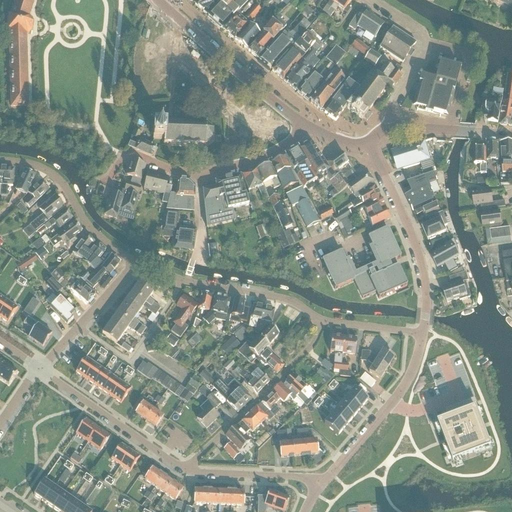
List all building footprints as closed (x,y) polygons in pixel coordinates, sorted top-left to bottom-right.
[(27,17),(32,0),(16,0),(11,15),(8,19),(7,27),(8,32),(9,32),(11,107),(27,107),(25,34),(27,34),(31,30),(32,22),(29,17),(27,17)] [(206,15),(217,2),(214,0),(198,0),(194,5),(206,15)] [(223,28),(240,10),(246,4),(249,0),(223,0),(208,17),(222,29),(223,28)] [(334,4),(336,0),(328,0),(330,1),(328,3),(326,6),(330,9),(331,7),(334,4)] [(336,0),(334,4),(331,7),(330,9),(334,11),(338,7),(343,11),(351,0),(336,0)] [(234,40),(248,24),(260,11),(255,6),(245,18),(246,19),(244,22),(239,17),(243,13),(240,10),(223,28),(222,29),(234,40)] [(326,14),(330,9),(326,6),(322,11),(326,14)] [(330,9),(326,14),(330,17),(334,11),(330,9)] [(383,24),(366,13),(363,18),(357,14),(348,27),(354,31),(357,27),(367,34),(364,39),(370,43),(374,38),(383,24)] [(261,35),(247,51),(257,59),(272,42),(285,27),(279,22),(282,19),(278,15),(269,25),(261,35)] [(270,70),(310,26),(303,20),(292,32),(287,36),(283,32),(259,60),(270,70)] [(247,51),(261,35),(248,24),(234,40),(247,51)] [(409,56),(412,52),(410,51),(416,43),(393,27),(379,48),(402,63),(408,55),(409,56)] [(299,40),(271,71),(283,81),(296,91),(311,72),(310,72),(319,62),(313,57),(316,55),(328,40),(326,38),(323,41),(312,31),(310,33),(309,32),(301,42),(299,40)] [(364,57),(370,50),(357,40),(351,47),(364,57)] [(335,67),(336,66),(345,54),(335,47),(325,60),(335,67)] [(374,67),(378,61),(378,56),(370,50),(363,61),(374,67)] [(447,116),(460,69),(439,63),(435,80),(421,76),(419,83),(413,104),(419,106),(418,110),(435,115),(436,113),(447,116)] [(362,120),(363,118),(384,91),(384,90),(385,84),(394,71),(393,70),(384,65),(376,76),(368,80),(347,108),(362,120)] [(402,70),(396,66),(393,70),(394,71),(385,84),(390,89),(393,85),(395,86),(402,77),(399,75),(402,70)] [(323,84),(329,74),(324,70),(317,79),(311,74),(297,92),(308,102),(323,84)] [(321,111),(323,111),(328,104),(326,103),(345,80),(334,71),(309,103),(320,111),(321,111)] [(511,126),(511,75),(507,75),(499,125),(511,126)] [(335,121),(336,120),(359,89),(347,81),(323,113),(335,121)] [(500,111),(503,97),(492,95),(491,102),(490,102),(487,104),(486,110),(488,113),(490,113),(488,123),(498,125),(500,111)] [(212,131),(205,125),(169,124),(164,124),(164,128),(153,127),(153,140),(163,140),(163,144),(168,144),(204,146),(204,145),(211,141),(212,141),(212,140),(212,132),(212,131)] [(138,140),(141,133),(134,130),(131,137),(138,140)] [(156,147),(140,140),(137,146),(129,143),(127,148),(151,157),(156,147)] [(343,178),(337,170),(348,163),(340,152),(325,164),(310,141),(297,149),(316,179),(319,183),(326,178),(338,194),(347,187),(349,186),(343,178)] [(391,152),(397,171),(431,161),(425,141),(391,152)] [(500,162),(499,142),(486,142),(486,161),(495,161),(495,164),(496,164),(497,168),(502,168),(502,174),(500,174),(500,185),(509,184),(509,182),(511,181),(511,174),(511,142),(501,142),(502,162),(500,162)] [(486,174),(486,148),(474,148),(474,150),(474,165),(478,165),(478,174),(486,174)] [(316,181),(297,150),(284,157),(293,172),(296,170),(300,176),(297,178),(303,189),(316,181)] [(290,170),(284,157),(271,163),(284,190),(298,183),(291,170),(290,170)] [(134,178),(141,180),(145,166),(131,161),(126,176),(134,178)] [(279,187),(269,164),(256,170),(262,185),(270,181),(273,189),(279,187)] [(3,169),(0,196),(1,196),(0,202),(6,202),(7,186),(12,187),(14,170),(3,169)] [(35,188),(34,187),(30,186),(35,175),(24,170),(15,190),(26,195),(27,193),(28,194),(35,188)] [(268,198),(256,170),(242,176),(248,191),(256,187),(257,189),(258,189),(263,200),(268,198)] [(349,186),(359,178),(353,171),(343,178),(349,186)] [(167,204),(170,193),(171,186),(166,185),(168,178),(148,173),(143,190),(164,195),(162,203),(167,204)] [(413,212),(436,202),(431,192),(432,192),(429,184),(436,181),(434,173),(407,182),(412,192),(405,196),(408,203),(413,212)] [(356,200),(375,186),(372,183),(373,182),(368,175),(364,175),(359,178),(349,186),(347,187),(356,200)] [(245,196),(240,176),(230,178),(225,179),(225,180),(215,182),(216,187),(202,191),(207,228),(235,221),(231,209),(253,204),(249,195),(245,196)] [(139,187),(141,180),(134,178),(132,185),(126,183),(124,191),(138,195),(140,188),(139,187)] [(170,193),(167,204),(165,210),(193,212),(193,198),(194,198),(194,187),(189,181),(177,180),(176,194),(170,193)] [(29,208),(36,202),(49,190),(41,181),(34,187),(35,188),(28,194),(32,198),(25,204),(29,208)] [(371,202),(380,197),(375,186),(356,200),(350,204),(354,209),(362,203),(362,204),(369,200),(370,204),(371,203),(371,202)] [(307,229),(319,223),(312,210),(301,188),(286,196),(292,207),(295,206),(307,229)] [(492,209),(492,204),(491,192),(473,194),(474,206),(481,205),(482,211),(492,209)] [(133,213),(138,196),(127,193),(124,200),(122,199),(123,197),(111,193),(104,216),(116,220),(120,205),(123,206),(121,209),(133,213)] [(281,204),(280,203),(277,195),(268,199),(274,214),(275,214),(273,208),(281,204)] [(48,220),(63,208),(54,197),(39,210),(44,216),(39,220),(38,219),(30,225),(36,233),(49,222),(48,220)] [(371,203),(370,204),(363,207),(368,216),(385,208),(380,197),(371,202),(371,203)] [(275,214),(274,214),(281,229),(287,227),(292,224),(282,202),(280,203),(281,204),(273,208),(275,214)] [(438,214),(437,212),(439,211),(435,203),(415,212),(417,215),(423,212),(425,216),(428,216),(429,218),(438,214)] [(320,211),(322,217),(334,213),(332,207),(320,211)] [(372,227),(390,219),(385,209),(368,217),(369,217),(368,218),(372,227)] [(44,227),(47,231),(55,224),(59,229),(72,219),(65,210),(44,227)] [(193,251),(196,230),(177,228),(179,211),(165,210),(163,220),(162,232),(176,234),(174,249),(193,251)] [(340,222),(351,215),(348,210),(333,219),(337,224),(340,222)] [(428,240),(446,232),(444,227),(448,225),(443,212),(428,218),(431,224),(422,228),(428,240)] [(501,229),(500,224),(501,224),(499,212),(493,213),(482,214),(481,214),(483,226),(489,226),(490,230),(486,231),(488,247),(511,243),(510,228),(501,229)] [(338,224),(341,231),(347,228),(344,221),(338,224)] [(78,242),(74,237),(81,232),(74,222),(49,242),(52,245),(59,240),(63,245),(64,244),(68,249),(78,242)] [(40,236),(47,231),(44,227),(37,232),(40,236)] [(281,229),(289,247),(299,242),(296,234),(291,236),(287,227),(281,229)] [(289,247),(280,228),(274,231),(282,250),(289,247)] [(345,240),(351,237),(347,228),(341,231),(345,240)] [(380,267),(400,258),(388,229),(367,239),(380,267)] [(96,244),(96,245),(94,243),(86,236),(72,253),(80,260),(81,259),(82,260),(83,261),(82,261),(94,270),(102,263),(98,260),(105,251),(96,244)] [(431,257),(437,269),(445,264),(450,273),(458,268),(449,254),(457,249),(453,239),(436,250),(438,253),(431,257)] [(39,240),(32,245),(37,250),(43,245),(39,240)] [(207,246),(209,260),(219,258),(217,244),(207,246)] [(40,262),(45,259),(43,258),(48,255),(43,248),(35,254),(40,262)] [(511,251),(502,253),(507,291),(511,290),(511,251)] [(353,278),(342,252),(321,261),(334,289),(354,280),(362,298),(375,292),(378,299),(406,286),(397,266),(375,276),(372,271),(368,273),(368,272),(353,278)] [(21,272),(37,260),(34,255),(17,266),(21,272)] [(110,275),(120,263),(111,256),(101,269),(100,268),(86,281),(84,282),(92,289),(106,272),(110,275)] [(463,273),(462,268),(451,274),(452,277),(449,278),(451,285),(442,288),(447,303),(459,299),(460,301),(471,297),(466,282),(468,281),(465,273),(463,273)] [(57,283),(64,277),(58,269),(51,276),(57,283)] [(56,296),(63,290),(49,276),(43,282),(46,285),(56,296)] [(87,304),(94,295),(81,284),(83,281),(78,277),(75,279),(78,281),(70,290),(87,304)] [(68,283),(65,280),(59,286),(62,289),(68,283)] [(131,293),(145,303),(150,307),(153,303),(148,299),(152,293),(139,283),(131,293)] [(124,304),(138,313),(145,303),(131,293),(124,304)] [(208,311),(212,296),(201,294),(198,309),(208,311)] [(67,325),(73,319),(70,316),(74,311),(59,297),(49,308),(54,313),(67,325)] [(179,338),(187,327),(184,324),(197,306),(183,297),(176,306),(182,311),(173,323),(175,325),(170,331),(179,338)] [(229,322),(231,312),(231,309),(227,308),(229,300),(214,297),(210,312),(202,320),(208,326),(215,319),(229,322)] [(32,299),(27,306),(34,311),(39,304),(32,299)] [(231,315),(229,322),(239,324),(240,321),(246,322),(249,309),(243,307),(244,303),(234,301),(231,312),(231,315)] [(17,309),(8,302),(0,313),(0,318),(7,323),(17,309)] [(153,303),(150,307),(157,312),(160,308),(153,303)] [(133,320),(138,313),(124,304),(116,314),(135,327),(138,323),(133,320)] [(260,321),(263,308),(253,305),(248,328),(255,329),(257,320),(260,321)] [(150,307),(147,311),(155,316),(157,312),(150,307)] [(263,308),(260,321),(261,321),(260,323),(262,323),(263,321),(271,323),(274,310),(263,308)] [(135,327),(116,314),(109,324),(123,334),(127,328),(132,331),(135,327)] [(27,318),(23,324),(33,331),(28,338),(42,348),(52,335),(27,318)] [(138,323),(135,327),(143,333),(146,329),(138,323)] [(102,335),(115,344),(123,334),(109,324),(102,335)] [(241,343),(245,339),(243,336),(245,334),(244,333),(247,329),(244,326),(234,335),(241,343)] [(297,326),(293,332),(297,335),(301,330),(297,326)] [(135,327),(132,331),(140,337),(143,333),(135,327)] [(259,339),(268,347),(278,335),(270,328),(259,339)] [(159,347),(165,339),(158,333),(152,341),(159,347)] [(174,348),(179,341),(170,335),(165,342),(174,348)] [(342,354),(344,338),(331,336),(330,353),(335,353),(334,364),(341,364),(342,354)] [(344,338),(342,354),(354,356),(356,339),(344,338)] [(265,350),(268,347),(259,339),(252,347),(247,342),(237,352),(251,365),(253,362),(255,361),(257,359),(265,350)] [(192,340),(188,345),(192,349),(197,344),(192,340)] [(163,354),(169,346),(164,343),(158,351),(163,354)] [(123,344),(121,348),(128,353),(131,349),(123,344)] [(169,346),(163,354),(167,357),(173,349),(169,346)] [(174,349),(168,357),(170,359),(173,361),(173,360),(179,352),(174,349)] [(266,367),(274,358),(265,350),(257,359),(255,361),(259,365),(260,363),(264,367),(266,367)] [(368,356),(387,368),(394,358),(392,357),(392,356),(389,354),(389,355),(383,351),(378,358),(369,352),(362,351),(361,356),(368,356)] [(380,380),(387,368),(368,356),(361,356),(360,361),(368,363),(373,366),(369,373),(380,380)] [(85,379),(95,364),(86,358),(75,373),(85,379)] [(274,358),(266,367),(267,366),(270,368),(267,372),(273,377),(275,374),(276,374),(283,367),(274,358)] [(234,364),(230,360),(223,367),(227,372),(234,364)] [(0,361),(0,379),(8,385),(17,373),(0,361)] [(147,366),(146,365),(142,362),(137,371),(141,374),(147,366)] [(253,362),(251,365),(250,366),(254,371),(258,367),(253,362)] [(95,364),(85,379),(94,385),(104,370),(95,364)] [(146,378),(153,368),(147,364),(146,365),(147,366),(141,374),(146,378)] [(348,365),(341,364),(340,371),(339,377),(350,378),(351,372),(347,371),(348,365)] [(152,380),(158,371),(153,368),(146,378),(151,381),(152,380)] [(251,377),(262,389),(269,382),(258,371),(254,374),(247,368),(244,371),(251,377)] [(320,369),(316,374),(324,379),(320,383),(324,386),(332,377),(328,374),(320,369)] [(104,370),(94,385),(102,391),(113,377),(104,370)] [(156,383),(162,374),(158,371),(152,380),(156,383)] [(251,377),(244,371),(243,371),(239,375),(245,381),(243,383),(255,395),(262,389),(251,377)] [(161,386),(167,377),(162,374),(156,383),(161,386)] [(370,389),(375,383),(364,374),(359,380),(370,389)] [(291,394),(292,393),(303,404),(306,407),(311,402),(308,399),(314,393),(309,388),(305,384),(304,386),(292,375),(282,386),(291,394)] [(190,381),(199,386),(202,382),(194,376),(190,381)] [(113,377),(102,391),(111,397),(121,383),(113,377)] [(165,389),(171,380),(167,377),(161,386),(165,389)] [(170,392),(176,383),(171,380),(165,389),(170,392)] [(251,400),(233,381),(226,388),(219,380),(212,387),(237,413),(251,400)] [(196,391),(199,386),(190,381),(187,385),(196,391)] [(121,383),(111,397),(121,404),(131,389),(121,383)] [(174,395),(180,387),(176,383),(170,392),(174,395)] [(282,386),(280,384),(272,392),(283,403),(288,397),(292,401),(300,408),(303,404),(291,394),(282,386)] [(193,395),(196,391),(187,385),(185,389),(193,395)] [(180,387),(174,395),(178,398),(184,389),(180,387)] [(354,389),(346,398),(360,409),(368,400),(354,389)] [(276,419),(282,414),(273,405),(279,400),(272,393),(262,402),(270,411),(270,412),(276,419)] [(203,413),(197,419),(206,429),(217,418),(212,412),(220,404),(211,395),(206,399),(208,401),(199,409),(203,413)] [(339,407),(353,418),(360,409),(346,398),(339,407)] [(146,421),(153,411),(142,404),(135,414),(146,421)] [(256,408),(249,415),(259,425),(266,419),(269,422),(273,418),(262,406),(259,410),(256,408)] [(339,407),(332,415),(345,427),(353,418),(339,407)] [(477,410),(438,425),(453,465),(492,450),(477,410)] [(153,411),(146,421),(156,428),(163,418),(153,411)] [(259,425),(249,415),(241,422),(237,426),(245,434),(249,431),(251,433),(259,425)] [(338,436),(345,427),(332,415),(324,424),(338,436)] [(85,420),(75,434),(88,443),(98,429),(85,420)] [(240,452),(250,441),(236,427),(226,437),(240,452)] [(98,429),(88,443),(100,452),(110,438),(98,429)] [(436,456),(444,447),(435,439),(427,448),(436,456)] [(305,442),(306,457),(311,457),(311,455),(317,454),(316,441),(305,442)] [(292,444),(293,457),(301,456),(302,458),(306,457),(306,456),(305,442),(292,444)] [(239,455),(240,454),(230,444),(223,450),(233,460),(239,455)] [(293,458),(293,457),(292,444),(279,445),(280,458),(288,457),(289,459),(293,458)] [(120,466),(130,451),(121,445),(111,460),(120,466)] [(130,451),(120,466),(129,472),(139,458),(130,451)] [(239,455),(233,460),(238,465),(244,459),(239,455)] [(159,474),(159,475),(152,470),(144,481),(155,488),(163,476),(159,474)] [(155,488),(164,495),(172,484),(166,480),(167,479),(163,476),(155,488)] [(42,501),(43,502),(53,488),(44,481),(34,496),(42,501)] [(164,495),(175,502),(182,491),(176,487),(177,485),(173,483),(172,484),(164,495)] [(53,488),(43,502),(51,508),(53,509),(63,494),(53,488)] [(194,504),(207,504),(207,490),(203,490),(203,492),(194,491),(194,504)] [(207,504),(219,505),(219,492),(212,492),(212,491),(207,490),(207,504)] [(219,505),(231,505),(232,492),(227,491),(227,493),(219,492),(219,505)] [(231,505),(243,506),(243,494),(236,493),(236,492),(232,492),(231,505)] [(257,498),(257,511),(265,511),(267,507),(281,511),(284,511),(289,499),(269,492),(267,498),(257,498)] [(53,509),(57,511),(64,511),(72,501),(63,494),(53,509)] [(78,511),(82,508),(72,501),(64,511),(78,511)] [(179,511),(182,505),(176,503),(172,511),(179,511)]
